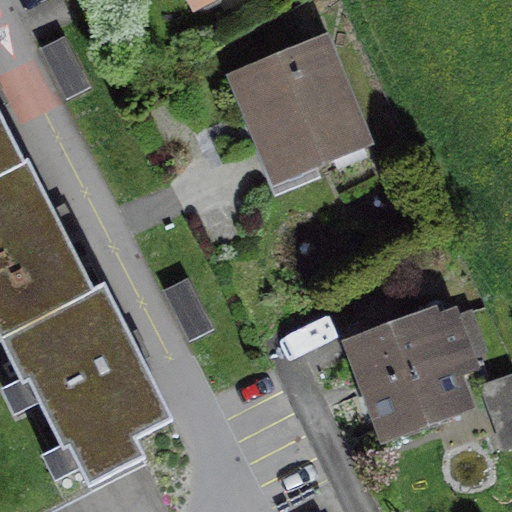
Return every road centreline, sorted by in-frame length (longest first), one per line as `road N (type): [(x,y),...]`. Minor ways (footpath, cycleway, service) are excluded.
road 1 (residential): [(0,31),(228,475)]
road 2 (unknown): [(154,91),(358,511)]
